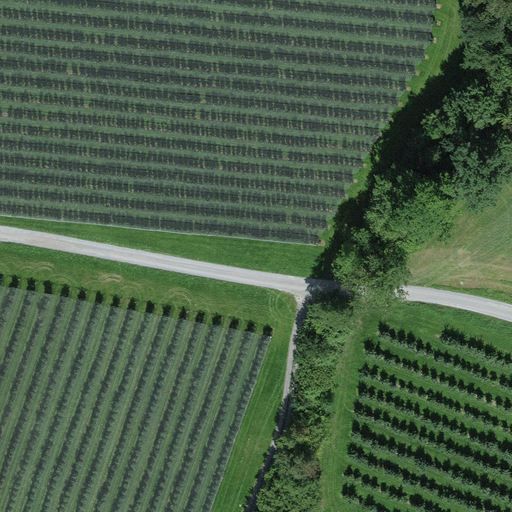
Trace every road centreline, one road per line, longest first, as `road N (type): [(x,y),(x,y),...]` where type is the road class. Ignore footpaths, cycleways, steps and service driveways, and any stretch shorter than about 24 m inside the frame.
road 1 (track): [(0,237),(308,287),(397,291),(511,315)]
road 2 (track): [(251,511),(287,411),(308,287)]
